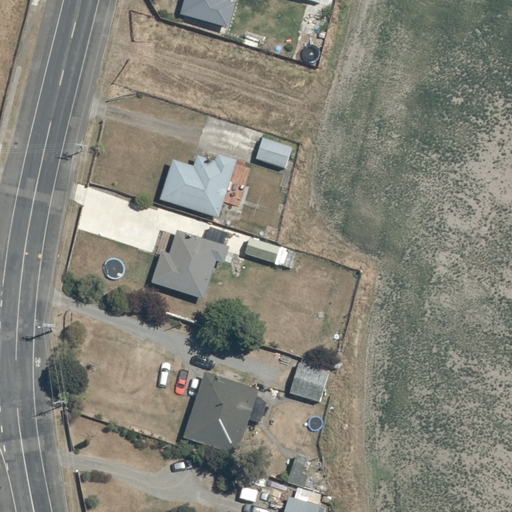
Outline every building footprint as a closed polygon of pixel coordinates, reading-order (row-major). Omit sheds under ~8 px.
[(182,0),(179,16),(225,27),(231,4),(228,3),(228,0),(182,0)] [(407,8),(385,0),(376,23),(398,31),(407,8)] [(324,34),(302,29),(294,60),(317,65),(324,34)] [(292,145),(261,137),(255,161),(286,169),(292,145)] [(232,162),(196,151),(191,169),(169,162),(158,201),(216,218),(232,162)] [(242,211),(224,206),(219,223),(237,229),(242,211)] [(218,265),(229,232),(208,226),(203,241),(167,228),(149,283),(200,300),(212,263),(218,265)] [(286,247),(248,234),(241,254),(279,267),(286,247)] [(325,371),(293,365),(287,395),(319,402),(325,371)] [(255,391),(201,374),(181,439),(233,455),(245,418),(257,422),(263,402),(253,399),(255,391)] [(305,458),(287,457),(285,483),(303,485),(305,458)] [(314,511),(318,493),(286,487),(280,511),(314,511)]
